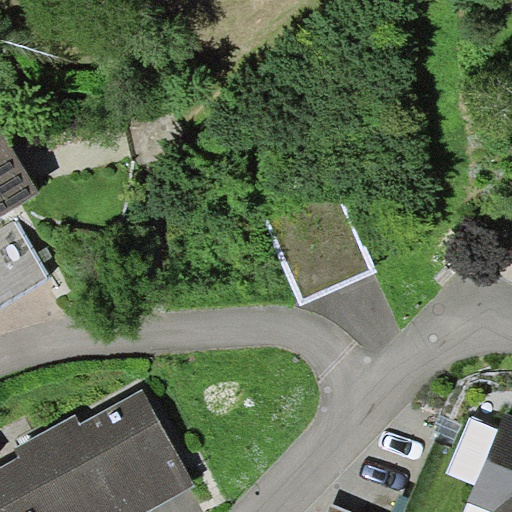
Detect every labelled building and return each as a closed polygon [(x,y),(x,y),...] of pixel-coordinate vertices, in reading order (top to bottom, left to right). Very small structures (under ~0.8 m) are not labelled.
[(0,125),(0,216),(40,193),(0,125)] [(301,302),(376,270),(366,245),(331,164),(257,195),(297,292),(301,302)] [(145,511),(195,485),(142,389),(80,423),(75,415),(14,448),(19,458),(0,467),(0,511),(145,511)] [(468,501),(496,511),(511,511),(511,413),(506,411),(498,429),(475,485),(468,501)] [(475,485),(498,429),(470,417),(446,473),(475,485)] [(496,511),(468,501),(463,511),(496,511)] [(351,511),(329,503),(324,511),(351,511)]
